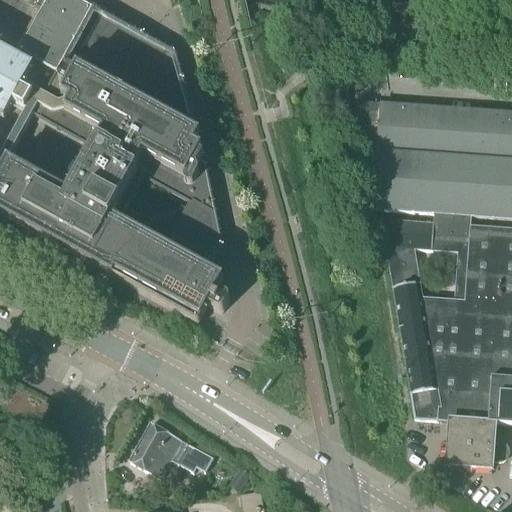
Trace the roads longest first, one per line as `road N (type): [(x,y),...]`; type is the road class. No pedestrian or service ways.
road 1 (residential): [(381,511),(108,346)]
road 2 (residential): [(108,346),(0,290)]
